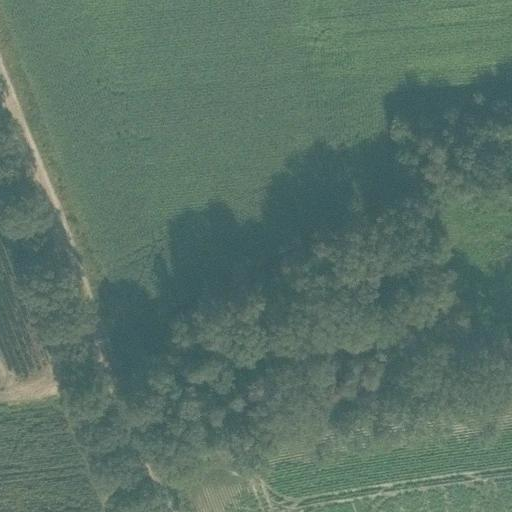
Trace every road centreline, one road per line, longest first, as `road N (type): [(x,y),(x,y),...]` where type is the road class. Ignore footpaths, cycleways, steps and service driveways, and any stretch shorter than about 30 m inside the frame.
road 1 (track): [(113,394),(0,98)]
road 2 (track): [(159,511),(113,394)]
